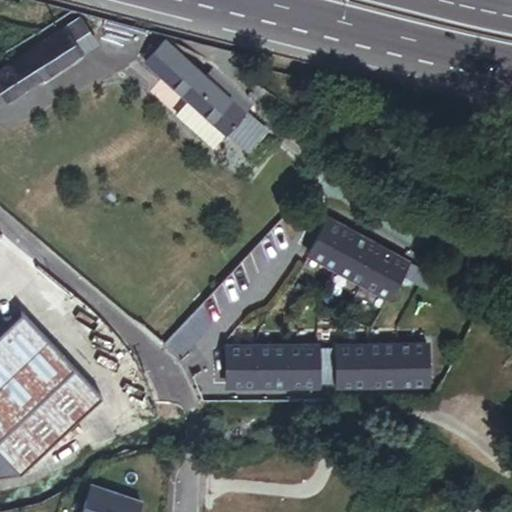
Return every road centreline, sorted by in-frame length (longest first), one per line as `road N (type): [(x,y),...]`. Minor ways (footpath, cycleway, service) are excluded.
road 1 (unclassified): [(0,218),(167,359),(194,404),(195,422)]
road 2 (trunk): [(314,21),(511,64)]
road 3 (trunk): [(187,0),(314,21)]
